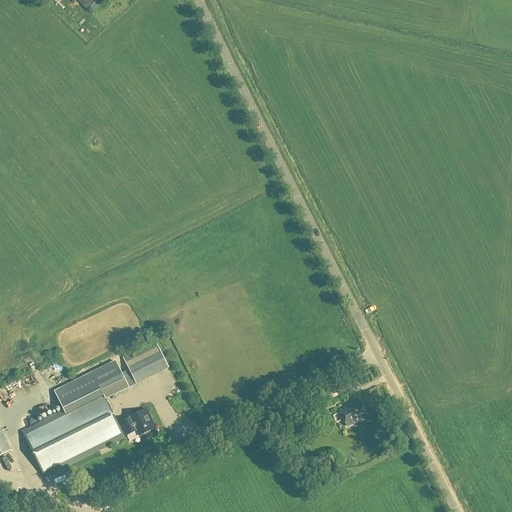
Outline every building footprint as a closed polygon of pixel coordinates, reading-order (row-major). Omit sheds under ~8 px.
[(70,0),(74,3),(77,0),(86,9),(95,0),(70,0)] [(123,358),(136,384),(168,368),(156,342),(123,358)] [(54,392),(64,411),(22,432),(45,477),(125,438),(125,437),(137,431),(131,417),(118,424),(106,400),(130,388),(117,361),(54,392)] [(31,379),(19,385),(22,391),(34,385),(31,379)] [(347,426),(368,416),(360,400),(339,410),(347,426)] [(130,417),(131,417),(137,431),(140,436),(156,428),(147,409),(130,417)] [(0,456),(11,451),(0,429),(0,456)] [(12,469),(6,456),(2,458),(8,471),(12,469)]
